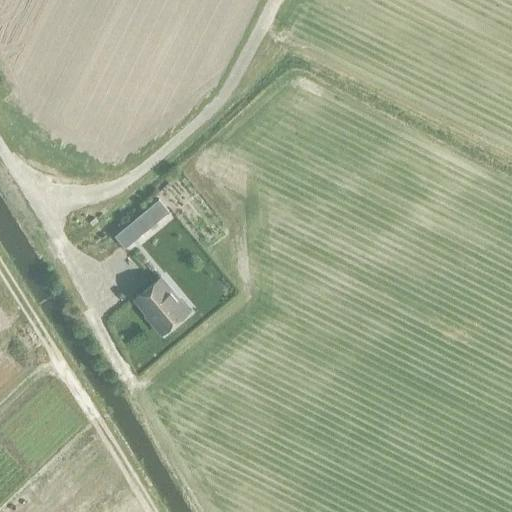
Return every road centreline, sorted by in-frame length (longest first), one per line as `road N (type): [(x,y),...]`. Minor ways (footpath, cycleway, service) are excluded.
road 1 (track): [(204,511),(41,209),(113,186),(222,98),(272,0)]
road 2 (track): [(152,511),(0,269)]
